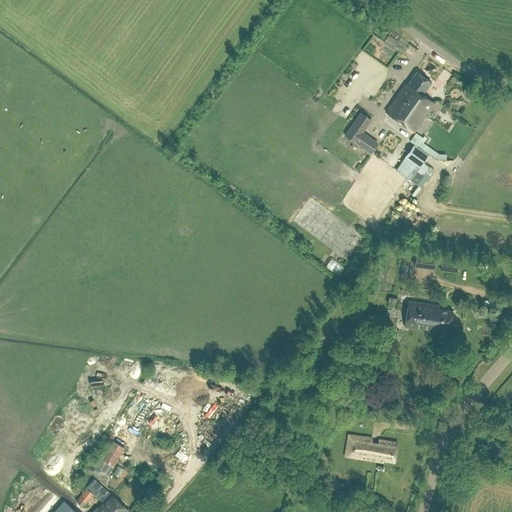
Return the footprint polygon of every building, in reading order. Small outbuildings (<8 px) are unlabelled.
[(406,82),(386,112),(414,131),(434,102),(422,94),(431,82),(417,71),(408,84),(406,82)] [(361,112),(345,135),(371,154),(378,143),(361,132),(371,119),(361,112)] [(423,162),(424,161),(428,154),(436,159),(446,159),(446,154),(439,153),(423,142),(426,137),(424,135),(417,129),(415,132),(416,133),(410,141),(414,144),(409,150),(395,170),(419,186),(432,168),(423,162)] [(344,137),(339,144),(356,153),(360,146),(344,137)] [(413,226),(415,220),(407,217),(405,223),(413,226)] [(414,267),(435,269),(436,259),(416,256),(414,267)] [(442,257),(442,258),(441,269),(456,271),(458,260),(442,257)] [(437,319),(439,308),(433,307),(434,304),(408,300),(405,326),(440,331),(441,328),(440,328),(442,319),(437,319)] [(440,328),(441,328),(450,329),(453,310),(439,308),(437,319),(442,319),(440,328)] [(167,413),(174,408),(169,399),(162,404),(167,413)] [(240,403),(244,410),(249,407),(244,400),(240,403)] [(394,462),(397,442),(379,439),(378,443),(372,442),(372,437),(348,434),(345,456),(383,461),(383,460),(394,462)] [(113,466),(125,446),(109,437),(98,457),(113,466)] [(199,441),(196,448),(206,451),(208,444),(199,441)] [(101,502),(110,492),(94,478),(85,487),(86,488),(75,500),(82,506),(93,494),(101,502)] [(92,511),(78,511),(64,499),(53,511),(123,511),(127,508),(112,495),(104,504),(101,502),(92,511)]
